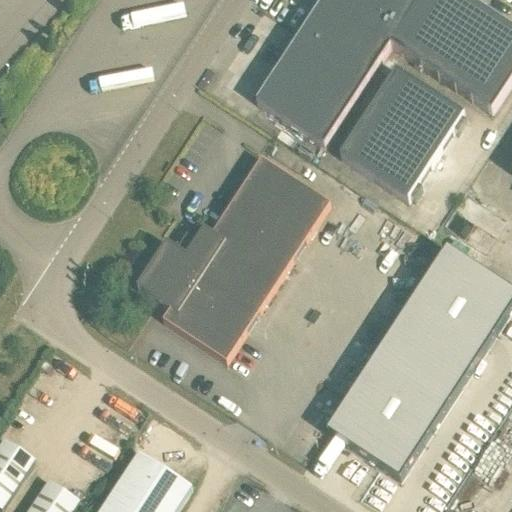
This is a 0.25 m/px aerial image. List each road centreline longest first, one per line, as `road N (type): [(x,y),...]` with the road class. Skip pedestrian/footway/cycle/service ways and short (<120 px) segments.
road 1 (unclassified): [(332,511),(67,337),(57,302),(62,270),(239,0)]
road 2 (unknown): [(12,181),(82,111),(143,0)]
